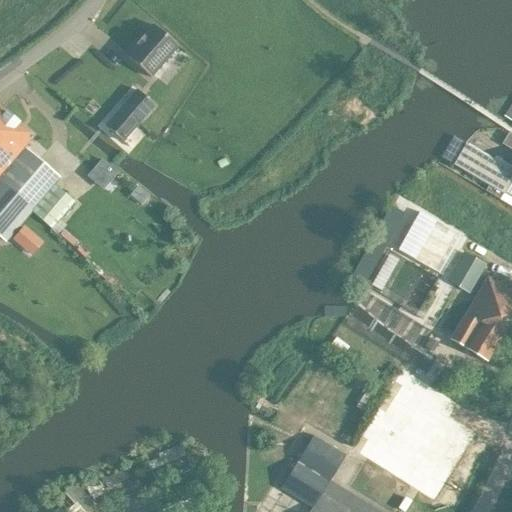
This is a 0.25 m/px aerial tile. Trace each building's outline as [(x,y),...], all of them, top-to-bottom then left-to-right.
[(125,53),(150,75),(176,44),(152,22),(125,53)] [(136,89),(104,125),(122,141),(154,105),(136,89)] [(0,171),(30,135),(0,110),(0,171)] [(502,193),(503,194),(511,179),(511,167),(493,156),(492,159),(465,143),(453,165),(487,185),(502,193)] [(26,149),(0,179),(0,182),(52,226),(73,201),(52,183),(58,176),(26,149)] [(101,156),(87,175),(105,188),(119,170),(101,156)] [(0,182),(0,237),(3,240),(29,209),(50,228),(52,226),(0,182)] [(128,195),(137,203),(140,201),(147,192),(137,184),(128,195)] [(487,185),(484,190),(499,199),(502,193),(487,185)] [(417,221),(400,258),(407,261),(401,275),(392,271),(381,293),(418,310),(446,249),(430,242),(435,230),(417,221)] [(30,256),(44,240),(25,223),(11,238),(30,256)] [(363,293),(390,237),(375,230),(348,286),(363,293)] [(447,280),(468,293),(485,263),(464,251),(447,280)] [(379,269),(370,284),(381,290),(390,275),(379,269)] [(453,333),(450,339),(486,361),(511,318),(511,291),(487,277),(475,297),(453,333)] [(429,338),(424,346),(433,351),(437,342),(429,338)] [(401,371),(369,422),(390,435),(409,404),(440,423),(452,402),(401,371)] [(280,488),(311,508),(308,511),(378,511),(338,487),(339,486),(338,486),(337,486),(324,479),(328,473),(331,475),(344,455),(312,435),(280,488)] [(155,511),(187,511),(200,506),(189,481),(175,488),(180,500),(155,511)] [(51,501),(61,511),(88,511),(67,487),(51,501)]
